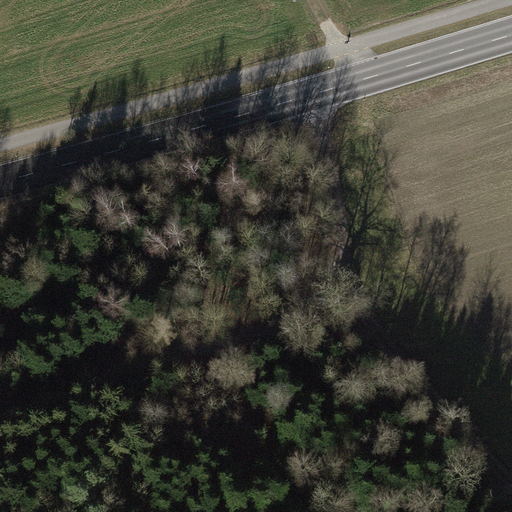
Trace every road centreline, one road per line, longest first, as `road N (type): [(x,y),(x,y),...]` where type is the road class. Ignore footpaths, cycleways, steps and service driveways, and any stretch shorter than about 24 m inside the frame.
road 1 (track): [(0,405),(349,311),(511,487)]
road 2 (primary): [(511,36),(0,177)]
road 3 (track): [(315,94),(349,311)]
